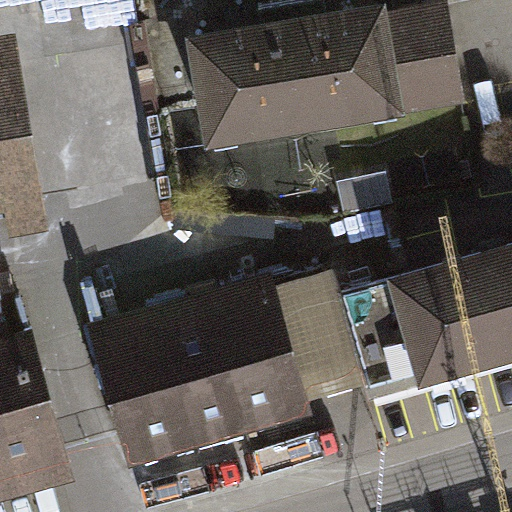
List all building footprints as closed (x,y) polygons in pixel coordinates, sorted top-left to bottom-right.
[(263,26),(197,37),(213,131),(392,101),(396,100),(382,15),(380,6),(329,15),(326,0),(279,0),(260,3),(263,26)] [(446,4),(382,15),(396,100),(392,101),(394,108),(462,97),(446,4)] [(0,78),(0,465),(46,453),(23,372),(31,370),(28,360),(21,362),(14,338),(11,339),(0,299),(0,298),(0,198),(20,195),(0,78)] [(511,243),(343,292),(353,325),(370,385),(511,344),(511,243)] [(286,345),(353,325),(343,292),(337,268),(270,287),(286,345)] [(99,326),(134,451),(303,404),(286,345),(270,287),(267,279),(99,326)]
